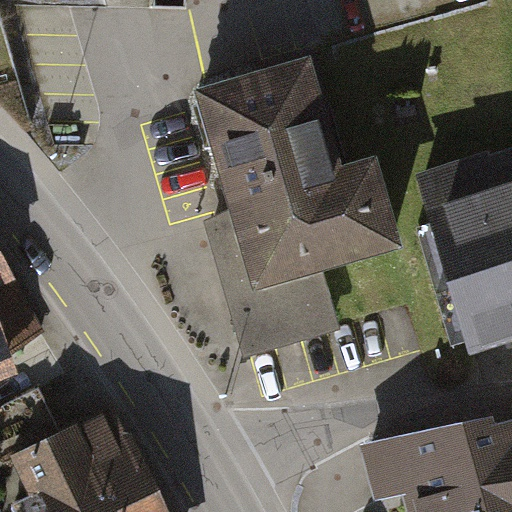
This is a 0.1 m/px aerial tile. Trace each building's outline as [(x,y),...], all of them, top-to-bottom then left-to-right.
[(339,176),(305,64),(190,99),(252,302),(401,257),(373,166),(339,176)] [(484,151),(415,169),(465,352),(511,339),(511,167),(490,173),(484,151)] [(0,341),(32,327),(0,256),(0,363),(5,361),(0,351),(0,341)] [(172,511),(119,398),(68,422),(50,382),(0,405),(0,466),(16,459),(40,511),(172,511)] [(511,511),(511,424),(374,444),(381,493),(405,490),(410,511),(511,511)]
